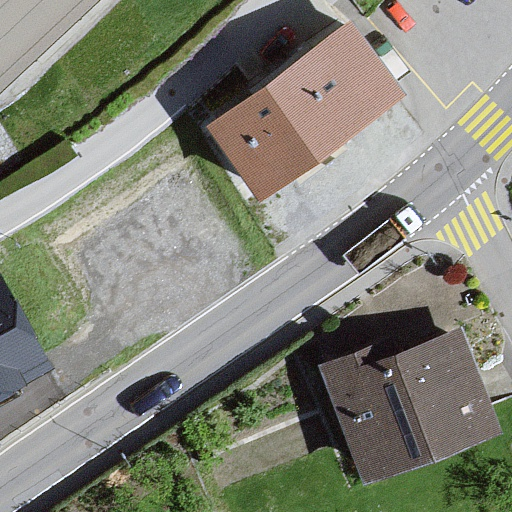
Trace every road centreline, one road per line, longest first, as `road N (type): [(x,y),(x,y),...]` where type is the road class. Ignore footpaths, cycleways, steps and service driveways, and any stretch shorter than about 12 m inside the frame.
road 1 (tertiary): [(0,490),(440,178)]
road 2 (residential): [(266,0),(135,130),(0,215)]
road 3 (residential): [(440,178),(511,298)]
